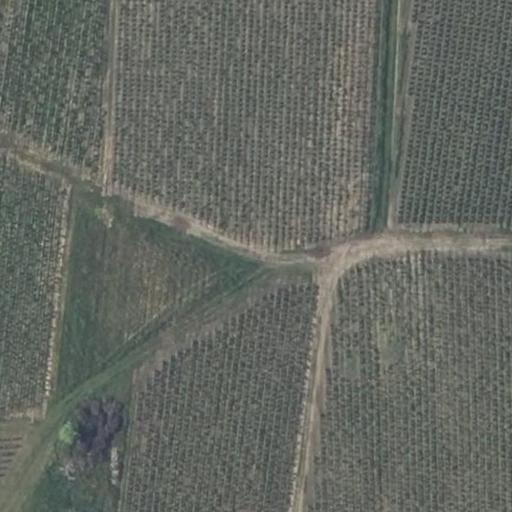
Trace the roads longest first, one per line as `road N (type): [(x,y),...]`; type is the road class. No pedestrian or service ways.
road 1 (track): [(0,143),(274,264),(392,246),(511,248)]
road 2 (track): [(274,264),(51,424),(0,494)]
road 3 (track): [(326,256),(294,511)]
road 4 (track): [(383,0),(373,249)]
